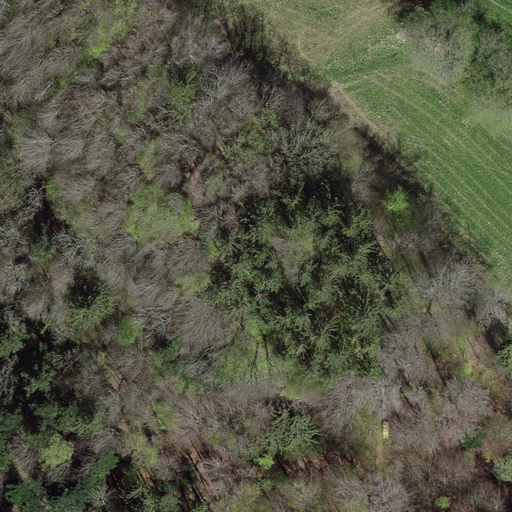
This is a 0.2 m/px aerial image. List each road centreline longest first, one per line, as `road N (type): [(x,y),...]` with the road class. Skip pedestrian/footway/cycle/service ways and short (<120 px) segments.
road 1 (track): [(388,367),(335,400),(277,409),(175,353),(0,49)]
road 2 (track): [(311,93),(371,253),(388,367),(392,511)]
road 3 (track): [(311,93),(511,324)]
road 4 (track): [(145,0),(156,13),(295,76),(311,93)]
